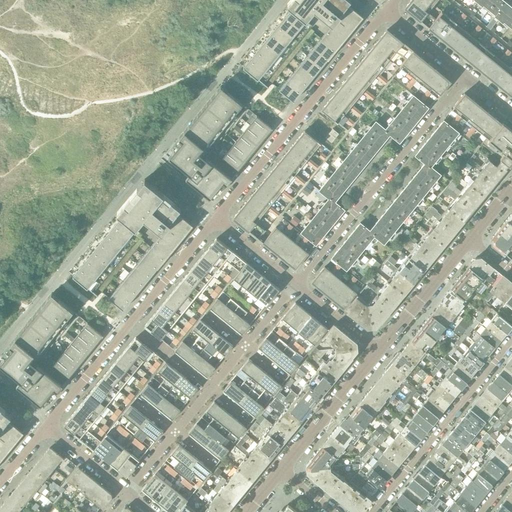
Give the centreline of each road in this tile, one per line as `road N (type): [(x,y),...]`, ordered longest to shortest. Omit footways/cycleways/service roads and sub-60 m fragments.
road 1 (residential): [(296,283),(124,492)]
road 2 (residential): [(386,10),(217,220)]
road 3 (residential): [(217,220),(46,426)]
road 4 (residential): [(464,75),(296,283)]
road 5 (residential): [(372,511),(511,340)]
road 6 (residential): [(281,471),(378,350)]
road 7 (unknown): [(246,420),(129,324)]
road 8 (residential): [(378,350),(469,238)]
